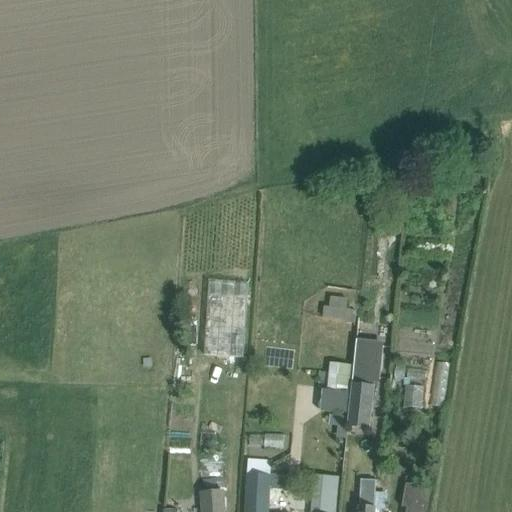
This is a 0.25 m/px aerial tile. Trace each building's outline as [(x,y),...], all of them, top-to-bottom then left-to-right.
[(241,355),(243,292),(214,291),(213,355),(241,355)] [(327,305),(312,304),(311,317),(349,318),(350,298),(327,297),(327,305)] [(357,339),(349,428),(369,430),(375,376),(381,377),(384,341),(357,339)] [(330,365),(328,391),(350,393),(353,367),(330,365)] [(347,420),(339,419),(336,456),(344,457),(347,420)] [(264,453),(264,449),(281,451),(283,436),(266,434),(265,438),(250,437),(248,452),(264,453)] [(248,475),(245,511),(269,511),(271,489),(283,489),(284,476),(271,476),(272,466),(272,460),(249,458),(248,475)] [(386,508),(388,474),(376,474),(374,507),(386,508)] [(201,511),(222,511),(222,494),(201,495),(201,511)]
